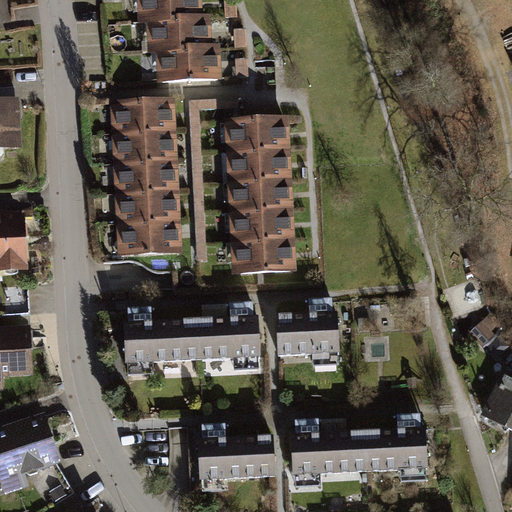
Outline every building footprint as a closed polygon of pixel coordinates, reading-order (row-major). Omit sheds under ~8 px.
[(202,0),(147,0),(138,1),(140,31),(147,30),(205,26),(203,5),(202,0)] [(212,26),(205,26),(147,30),(149,59),(157,59),(214,55),(213,41),(212,26)] [(221,54),(214,55),(157,59),(159,91),(223,86),(222,69),(221,54)] [(18,100),(0,101),(0,149),(20,148),(18,100)] [(109,107),(111,138),(178,135),(177,118),(177,104),(109,107)] [(224,126),(225,156),(290,153),(290,137),(289,124),(224,126)] [(111,138),(112,168),(179,166),(179,147),(178,135),(111,138)] [(225,156),(226,185),(291,183),(291,167),(290,153),(225,156)] [(112,168),(113,199),(181,196),(180,178),(179,166),(112,168)] [(226,185),(227,214),(292,212),(292,199),(291,183),(226,185)] [(113,199),(114,230),(182,227),(181,210),(181,196),(113,199)] [(23,210),(0,211),(0,269),(26,268),(24,228),(23,210)] [(227,214),(228,244),(293,242),(293,229),(292,212),(227,214)] [(114,230),(115,260),(183,258),(182,237),(182,227),(114,230)] [(228,244),(229,273),(294,271),(294,258),(293,242),(228,244)] [(231,316),(197,318),(200,359),(234,357),(235,369),(261,367),(257,301),(242,302),(230,303),(231,316)] [(310,318),(281,320),(280,361),(341,360),(337,302),(311,302),(310,318)] [(153,362),(200,359),(197,318),(153,320),(152,309),(135,310),(124,311),(128,374),(154,373),(153,362)] [(488,324),(475,329),(489,361),(502,355),(488,324)] [(33,329),(0,330),(0,387),(5,387),(5,370),(34,371),(32,346),(33,329)] [(511,380),(506,377),(485,419),(511,431),(511,380)] [(398,433),(361,434),(363,471),(402,470),(402,481),(429,480),(427,416),(413,417),(398,417),(398,433)] [(46,419),(0,433),(0,487),(1,492),(31,483),(27,469),(58,460),(46,419)] [(227,424),(200,424),(201,478),(276,477),(276,436),(227,437),(227,424)] [(322,472),(363,471),(361,434),(322,435),(322,424),(308,425),(293,425),(295,484),(323,483),(322,472)]
